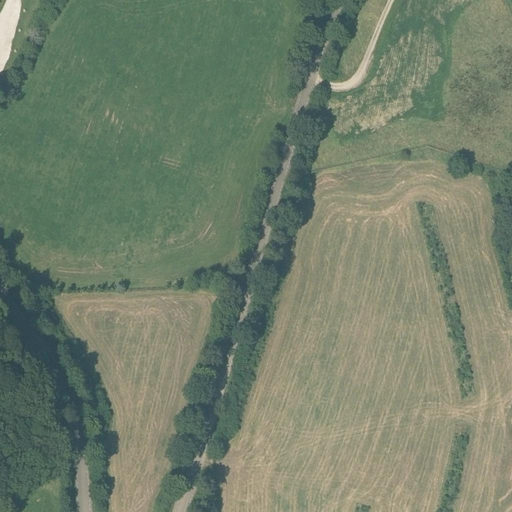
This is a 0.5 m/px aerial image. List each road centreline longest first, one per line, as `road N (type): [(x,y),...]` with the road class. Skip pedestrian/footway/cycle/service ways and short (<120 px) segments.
road 1 (tertiary): [(180,511),(338,0)]
road 2 (tertiary): [(0,292),(68,397),(83,511)]
